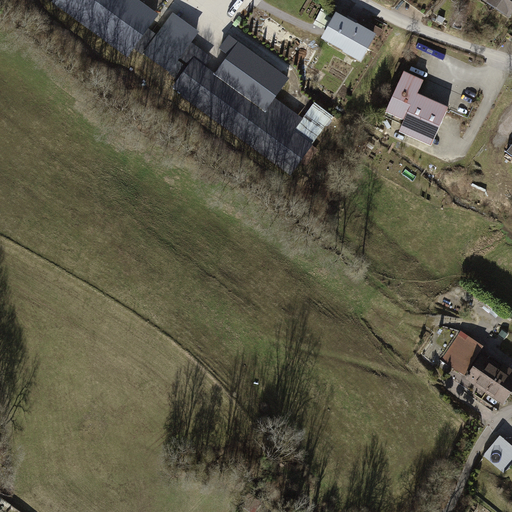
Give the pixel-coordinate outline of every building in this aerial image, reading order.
[(53,0),(129,55),(134,49),(146,58),(168,28),(129,0),(53,0)] [(511,0),(483,0),(508,16),(511,8),(511,0)] [(355,24),(333,11),(320,32),(360,56),(373,35),(355,24)] [(187,64),(171,86),(288,170),(306,144),(287,131),(298,116),(272,97),(291,71),(265,52),(241,35),(210,78),(199,70),(207,58),(185,43),(175,56),(187,64)] [(405,65),(387,105),(404,113),(399,124),(432,140),(449,102),(421,89),(427,76),(414,70),(405,65)] [(504,405),(511,391),(511,369),(504,364),(502,368),(479,353),(482,347),(460,331),(442,360),(468,376),(466,379),(504,405)] [(250,494),(242,505),(251,511),(255,511),(262,503),(250,494)]
